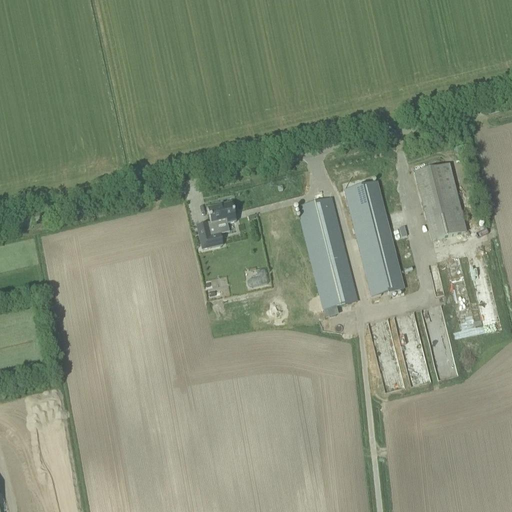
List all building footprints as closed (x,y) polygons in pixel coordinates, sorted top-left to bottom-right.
[(414,174),(430,243),(465,234),(448,166),(414,174)] [(376,185),(344,193),(370,300),(397,292),(404,291),(392,248),(376,185)] [(298,208),(325,311),(357,303),(329,200),(298,208)] [(231,205),(207,210),(210,226),(207,226),(207,225),(196,228),(201,251),(222,247),(220,236),(219,236),(217,225),(226,223),(226,225),(235,223),(231,205)] [(267,286),(265,273),(257,273),(258,280),(248,281),(249,288),(267,286)] [(457,375),(443,312),(422,317),(437,380),(457,375)] [(376,360),(396,356),(388,321),(368,326),(376,360)]
